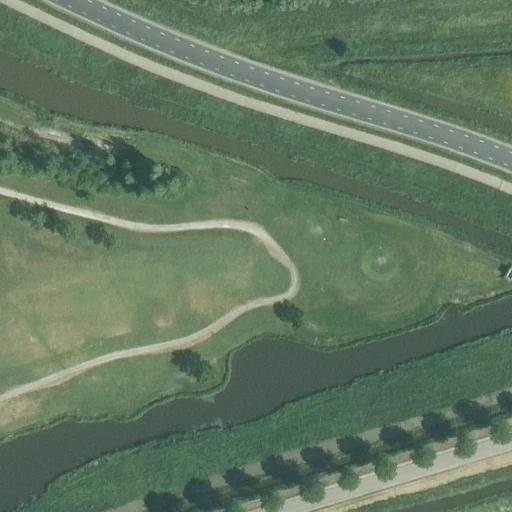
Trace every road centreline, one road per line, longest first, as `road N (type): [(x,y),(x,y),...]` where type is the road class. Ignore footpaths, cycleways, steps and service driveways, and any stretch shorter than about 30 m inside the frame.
road 1 (tertiary): [(511,159),(240,74),(65,0)]
road 2 (unclassified): [(271,511),(511,444)]
